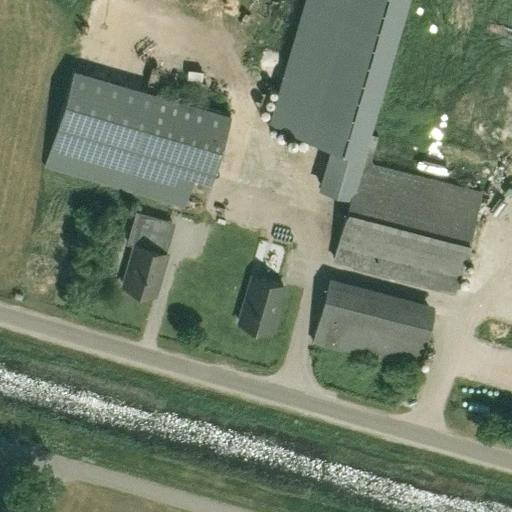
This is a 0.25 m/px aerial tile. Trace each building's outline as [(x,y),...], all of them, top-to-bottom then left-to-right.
[(404,0),(302,0),(267,121),(334,140),(320,186),(348,194),(404,0)] [(470,45),(471,26),(455,26),(454,44),(470,45)] [(112,185),(188,201),(195,168),(208,171),(217,124),(146,109),(144,121),(133,119),(130,135),(114,132),(106,168),(115,170),(112,185)] [(333,257),(455,288),(481,190),(375,162),(369,187),(357,184),(354,193),(350,192),(333,257)] [(123,284),(154,293),(166,252),(165,251),(170,234),(132,223),(127,241),(135,243),(123,284)] [(282,283),(251,274),(238,320),(269,329),(282,283)] [(418,367),(433,312),(327,284),(312,340),(418,367)]
